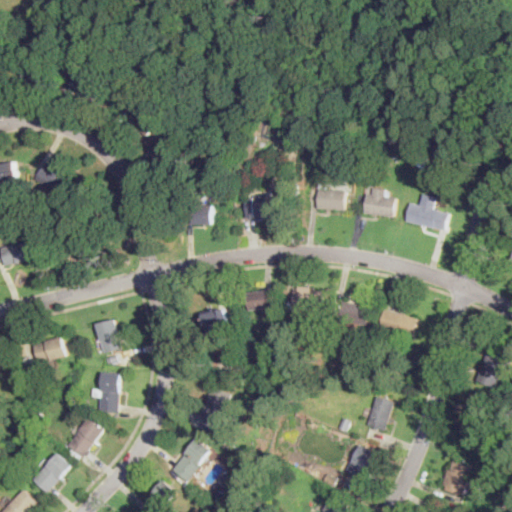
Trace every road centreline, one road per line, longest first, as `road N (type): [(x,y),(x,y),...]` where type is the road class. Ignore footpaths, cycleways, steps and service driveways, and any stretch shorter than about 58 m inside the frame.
road 1 (residential): [(511,309),(390,260),(275,251),(0,311)]
road 2 (residential): [(0,125),(89,138),(133,188),(144,223),(169,378),(138,455),(86,511)]
road 3 (residential): [(494,172),(432,421),(389,511)]
